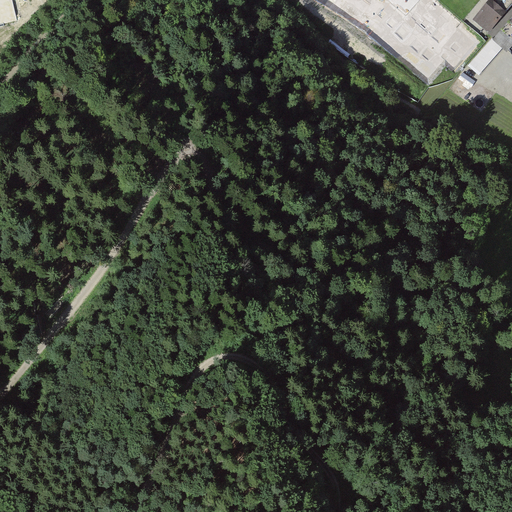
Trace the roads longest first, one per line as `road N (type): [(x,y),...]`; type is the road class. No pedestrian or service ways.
road 1 (track): [(0,393),(177,162),(193,159),(214,192),(354,322),(490,410),(511,414)]
road 2 (track): [(336,511),(332,472),(295,433),(265,372),(239,355),(214,356),(196,371),(135,511)]
